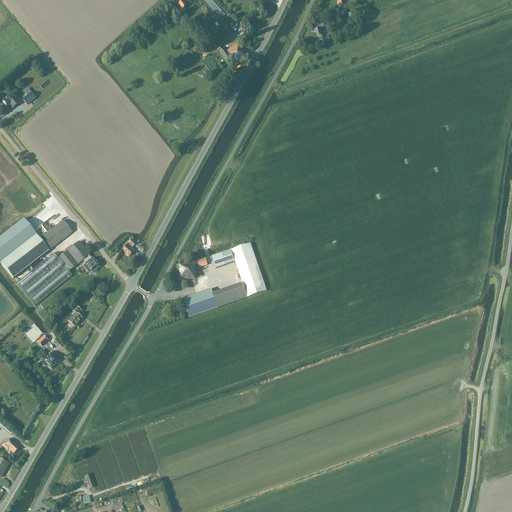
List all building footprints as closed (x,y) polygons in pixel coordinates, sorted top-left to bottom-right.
[(187,5),(183,0),(182,0),(177,5),(182,10),(187,5)] [(315,30),(314,30),(317,38),(322,36),(320,28),(322,28),(321,25),(314,27),(315,30)] [(237,63),(247,55),(239,45),(231,51),(232,52),(230,54),(237,63)] [(224,49),(220,52),(230,64),(234,61),(224,49)] [(27,96),(22,100),(27,106),(36,98),(31,93),(28,88),(24,92),(27,96)] [(11,93),(2,101),(8,108),(10,106),(12,109),(19,104),(17,101),(11,93)] [(0,237),(0,261),(2,260),(21,245),(35,234),(26,223),(23,219),(0,237)] [(72,232),(62,221),(39,239),(36,235),(1,263),(13,279),(72,232)] [(129,257),(134,251),(131,248),(135,244),(131,240),(121,250),(129,257)] [(54,254),(16,284),(34,306),(71,276),(68,272),(80,262),(88,256),(90,255),(79,242),(57,259),(54,254)] [(182,297),(182,299),(189,318),(266,291),(250,243),(231,250),(242,283),(212,294),(211,289),(184,298),(184,296),(182,297)] [(212,257),(216,269),(234,262),(230,251),(212,257)] [(85,264),(92,273),(92,272),(93,273),(96,271),(95,270),(99,267),(96,264),(96,263),(95,262),(95,261),(95,262),(92,258),(91,259),(89,256),(83,260),(85,264)] [(205,258),(197,260),(198,263),(199,266),(207,264),(205,258)] [(180,263),(180,279),(192,279),(194,279),(194,276),(195,276),(196,264),(180,263)] [(75,327),(82,319),(77,315),(81,311),(76,307),(73,311),(75,313),(68,321),(75,327)] [(37,343),(41,347),(48,341),(44,336),(37,343)] [(51,369),(60,361),(52,352),(50,355),(49,354),(43,360),(51,369)] [(24,384),(22,382),(15,388),(13,386),(10,389),(15,394),(17,391),(23,397),(30,391),(24,384)] [(14,454),(19,449),(14,444),(15,443),(10,439),(8,441),(7,440),(2,446),(7,451),(9,449),(14,454)] [(89,489),(95,487),(90,474),(84,476),(89,489)] [(90,503),(89,498),(88,496),(82,498),(84,505),(90,503)]
